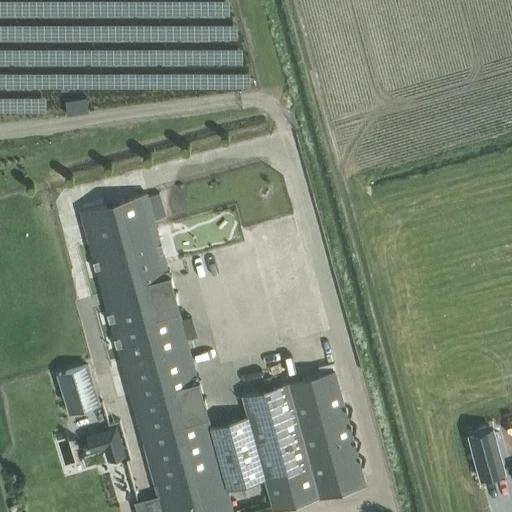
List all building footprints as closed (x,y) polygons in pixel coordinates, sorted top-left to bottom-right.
[(88,97),(67,100),(68,113),(89,111),(88,97)] [(81,209),(108,310),(163,511),(234,511),(147,191),(81,209)] [(57,373),(68,413),(101,404),(89,364),(57,373)] [(366,483),(361,463),(336,369),(244,394),(274,508),(366,483)] [(487,426),(468,431),(477,464),(496,460),(487,426)] [(101,430),(87,434),(92,452),(107,448),(101,430)] [(242,483),(237,464),(227,467),(228,469),(232,487),(242,485),(242,483)]
